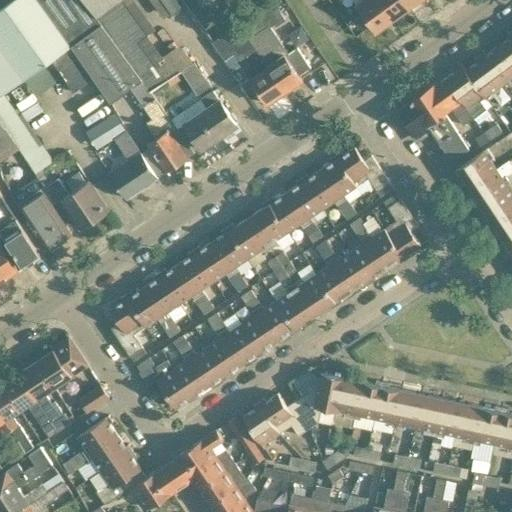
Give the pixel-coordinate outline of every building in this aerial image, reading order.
[(0,92),(52,58),(73,91),(94,76),(40,0),(9,0),(1,7),(0,7),(0,92)] [(85,0),(40,0),(94,76),(110,100),(131,86),(152,118),(165,109),(150,89),(143,78),(97,15),(85,0)] [(85,0),(97,15),(118,0),(85,0)] [(392,18),(378,0),(362,0),(356,4),(375,30),(392,18)] [(408,5),(404,0),(378,0),(392,18),(408,5)] [(254,46),(284,91),(302,80),(299,76),(284,54),(288,51),(272,27),(286,18),(274,1),(239,22),(254,46)] [(254,46),(239,22),(213,40),(225,58),(234,52),(250,76),(249,76),(267,103),(284,91),(254,46)] [(511,28),(507,32),(509,36),(498,43),(511,61),(511,28)] [(511,61),(498,43),(487,52),(485,49),(480,53),(503,83),(511,77),(511,61)] [(288,51),(284,54),(299,76),(311,68),(296,46),(288,51)] [(466,68),(485,96),(487,100),(489,99),(493,95),(491,91),(503,83),(480,53),(474,57),(476,60),(466,68)] [(192,61),(179,70),(197,94),(210,85),(192,61)] [(462,62),(445,74),(468,105),(466,106),(473,117),(487,108),(480,99),(485,96),(466,68),(462,62)] [(468,105),(445,74),(428,85),(445,110),(452,106),(463,123),(473,117),(470,113),(466,106),(468,105)] [(470,148),(445,110),(428,85),(410,98),(411,99),(398,108),(417,137),(430,128),(451,160),(470,148)] [(195,151),(236,124),(222,104),(213,90),(201,98),(210,112),(180,131),(195,151)] [(180,131),(171,118),(165,109),(152,118),(146,122),(156,137),(148,142),(153,149),(167,170),(195,151),(180,131)] [(85,128),(96,146),(125,129),(114,111),(85,128)] [(0,149),(14,140),(0,118),(0,149)] [(488,139),(501,130),(496,123),(483,132),(488,139)] [(126,197),(158,176),(127,129),(115,137),(129,158),(109,171),(126,197)] [(488,139),(483,132),(474,137),(479,145),(488,139)] [(53,160),(41,142),(23,154),(35,172),(41,168),(53,160)] [(341,150),(336,153),(357,185),(368,177),(377,190),(389,182),(390,181),(372,153),(364,158),(355,145),(343,153),(341,150)] [(468,186),(496,167),(490,158),(494,156),(487,147),(456,168),(468,186)] [(332,160),(321,168),(342,200),(337,204),(342,211),(352,205),(344,194),(357,185),(336,153),(330,157),(332,160)] [(496,167),(468,186),(480,204),(508,185),(503,178),(511,171),(511,165),(508,160),(497,168),(496,167)] [(307,172),(302,176),(323,208),(335,200),(337,204),(342,200),(321,168),(309,175),(307,172)] [(106,210),(93,189),(87,180),(86,181),(79,171),(65,179),(72,190),(68,193),(58,177),(51,182),(45,186),(44,186),(44,187),(54,202),(58,200),(61,197),(67,206),(81,227),(95,218),(98,218),(104,214),(105,211),(106,210)] [(42,188),(44,187),(44,186),(45,186),(39,178),(37,175),(11,192),(49,248),(52,246),(55,247),(60,244),(60,241),(64,238),(63,238),(71,232),(42,188)] [(298,183),(287,190),(308,223),(303,226),(309,234),(318,227),(311,217),(323,208),(302,176),(296,179),(298,183)] [(389,182),(377,190),(381,196),(393,187),(389,182)] [(508,185),(480,204),(492,222),(511,208),(511,183),(508,185)] [(273,195),(268,198),(289,230),(301,223),(303,226),(308,223),(287,190),(275,198),(273,195)] [(21,223),(0,191),(0,229),(4,235),(10,244),(24,265),(41,253),(21,223)] [(396,192),(384,200),(388,206),(400,198),(396,192)] [(396,219),(384,227),(405,259),(410,255),(408,252),(421,243),(412,230),(419,225),(401,197),(400,198),(388,206),(396,219)] [(233,222),(227,225),(249,258),(260,250),(263,254),(268,250),(266,246),(272,243),(274,247),(279,243),(276,239),(289,230),(268,198),(262,202),(264,205),(252,213),(247,217),(235,225),(233,222)] [(352,205),(342,211),(347,219),(352,215),(357,212),(352,205)] [(504,240),(511,235),(511,208),(492,222),(504,240)] [(355,220),(350,223),(355,231),(365,224),(360,216),(355,220)] [(365,224),(355,231),(360,238),(365,235),(386,266),(397,259),(399,262),(405,259),(384,227),(372,235),(365,224)] [(224,232),(212,240),(234,272),(229,275),(234,283),(245,276),(238,264),(249,258),(227,225),(222,229),(224,232)] [(318,227),(309,234),(314,241),(323,235),(318,227)] [(363,242),(350,250),(371,281),(377,277),(374,274),(386,266),(365,235),(360,238),(363,242)] [(321,243),(316,246),(321,253),(331,246),(326,239),(321,243)] [(199,244),(193,248),(215,280),(227,272),(229,275),(234,272),(212,240),(201,247),(199,244)] [(0,279),(1,280),(18,269),(0,242),(0,279)] [(331,246),(321,253),(326,260),(330,257),(352,289),(363,281),(366,285),(371,281),(350,250),(339,258),(331,246)] [(190,255),(178,262),(200,294),(204,291),(202,288),(214,280),(215,280),(193,248),(188,251),(190,255)] [(284,250),(276,255),(282,265),(290,260),(284,250)] [(282,265),(276,255),(268,260),(274,270),(282,265)] [(328,263),(316,272),(337,304),(343,300),(340,297),(352,289),(330,257),(326,260),(328,263)] [(296,269),(290,260),(282,265),(288,274),(296,269)] [(165,267),(159,270),(180,302),(192,294),(200,306),(210,299),(204,291),(200,294),(178,262),(167,270),(165,267)] [(288,274),(282,265),(274,270),(280,279),(288,274)] [(156,277),(144,285),(166,317),(170,314),(168,310),(180,302),(159,270),(154,274),(156,277)] [(287,290),(275,298),(297,331),(302,327),(300,324),(312,316),(317,312),(329,304),(332,307),(337,304),(316,272),(304,279),(301,276),(296,280),(290,283),(285,287),(287,290)] [(245,276),(234,283),(239,291),(244,288),(250,284),(245,276)] [(131,289),(125,293),(146,325),(158,317),(165,328),(175,321),(170,314),(166,317),(144,285),(133,293),(131,289)] [(246,292),(242,295),(247,303),(258,295),(253,287),(246,292)] [(122,300),(110,308),(119,322),(111,327),(130,355),(130,354),(143,346),(134,333),(146,325),(125,293),(120,297),(122,300)] [(258,295),(247,303),(252,310),(257,307),(277,338),(289,331),(291,334),(297,331),(275,298),(265,305),(258,295)] [(210,299),(200,306),(205,313),(210,310),(215,307),(210,299)] [(254,314),(242,322),(263,353),(268,349),(266,346),(277,338),(257,307),(252,310),(254,314)] [(212,314),(208,317),(213,325),(223,319),(217,311),(212,314)] [(220,336),(208,344),(229,376),(234,372),(232,369),(243,361),(223,330),(228,326),(223,319),(213,325),(220,336)] [(175,321),(165,328),(171,336),(176,332),(180,329),(175,321)] [(228,326),(223,330),(243,361),(255,353),(257,357),(263,353),(242,322),(230,330),(228,326)] [(178,337),(174,340),(179,348),(188,341),(183,334),(178,337)] [(71,374),(87,363),(69,335),(52,346),(53,347),(37,358),(54,385),(64,378),(70,374),(71,374)] [(186,359),(174,367),(195,398),(200,395),(198,391),(209,384),(189,352),(194,349),(188,341),(179,348),(186,359)] [(194,349),(189,352),(209,384),(221,376),(223,379),(229,376),(208,344),(196,352),(194,349)] [(143,346),(130,354),(134,360),(146,352),(143,346)] [(149,356),(137,364),(141,371),(139,372),(148,385),(157,379),(154,375),(159,371),(156,366),(154,362),(149,356)] [(54,385),(37,358),(20,369),(48,412),(53,419),(59,429),(71,421),(65,412),(63,413),(55,399),(52,401),(45,391),(54,385)] [(159,371),(154,375),(157,379),(158,382),(167,395),(175,407),(187,399),(189,402),(195,398),(174,367),(173,367),(171,363),(167,358),(156,366),(159,371)] [(48,412),(20,369),(4,381),(21,407),(27,404),(37,419),(48,412)] [(334,409),(341,375),(321,371),(318,387),(315,386),(301,396),(318,421),(322,406),(334,409)] [(354,417),(362,380),(341,375),(334,409),(335,409),(345,411),(344,415),(354,417)] [(375,417),(382,380),(376,379),(375,382),(362,380),(354,417),(361,418),(362,414),(375,417)] [(394,425),(402,388),(388,385),(389,381),(382,380),(375,417),(388,420),(388,424),(394,425)] [(21,407),(4,381),(0,383),(0,411),(14,433),(13,433),(20,445),(22,444),(26,451),(34,446),(12,413),(21,407)] [(109,396),(101,383),(85,394),(93,407),(109,396)] [(415,426),(422,392),(402,388),(394,425),(405,428),(405,424),(415,426)] [(318,421),(301,396),(287,405),(279,392),(267,400),(264,396),(259,400),(280,432),(292,424),(299,434),(318,421)] [(434,434),(442,397),(422,392),(415,426),(424,428),(423,432),(434,434)] [(93,407),(85,394),(78,399),(86,411),(93,407)] [(455,434),(462,401),(442,397),(434,434),(444,436),(445,432),(455,434)] [(280,432),(259,400),(253,404),(256,407),(244,415),(265,447),(271,443),(269,439),(280,432)] [(474,442),(482,405),(462,401),(455,434),(464,436),(463,440),(474,442)] [(495,443),(503,405),(496,404),(495,408),(482,405),(474,442),(480,444),(481,440),(495,443)] [(511,450),(511,411),(508,411),(509,407),(503,405),(495,443),(508,446),(507,450),(511,450)] [(14,433),(0,411),(0,427),(4,433),(10,430),(13,433),(14,433)] [(109,414),(79,435),(87,447),(84,450),(88,455),(118,433),(110,422),(113,420),(109,414)] [(243,426),(236,415),(228,420),(235,431),(243,426)] [(53,419),(42,426),(48,436),(59,429),(53,419)] [(243,426),(235,431),(242,441),(250,436),(243,426)] [(146,475),(133,483),(149,508),(173,492),(177,489),(180,487),(190,480),(186,474),(215,455),(211,449),(224,440),(216,428),(174,456),(165,463),(161,465),(153,471),(146,475)] [(84,450),(75,456),(81,466),(94,457),(103,469),(132,448),(128,443),(125,445),(118,433),(88,455),(84,450)] [(250,436),(242,441),(249,451),(257,446),(250,436)] [(26,451),(22,444),(20,445),(8,453),(13,460),(26,451)] [(345,445),(333,452),(338,460),(349,453),(345,445)] [(366,457),(368,447),(355,445),(353,454),(366,457)] [(257,446),(249,451),(256,462),(263,457),(257,446)] [(0,473),(0,497),(18,485),(27,479),(28,481),(40,472),(39,471),(51,463),(39,447),(27,456),(33,464),(22,472),(16,463),(7,469),(0,473)] [(381,450),(368,447),(366,457),(379,459),(381,450)] [(111,480),(98,489),(107,501),(133,483),(146,475),(133,456),(136,453),(132,448),(103,469),(111,480)] [(236,463),(226,448),(215,455),(186,474),(190,480),(194,478),(200,487),(236,463)] [(338,460),(333,452),(322,459),(327,467),(338,460)] [(405,465),(407,455),(395,453),(393,462),(405,465)] [(301,467),(303,458),(291,455),(289,464),(301,467)] [(419,468),(421,458),(407,455),(405,465),(419,468)] [(75,456),(65,463),(69,469),(72,473),(81,466),(75,456)] [(316,460),(303,458),(301,467),(314,470),(316,460)] [(361,470),(363,462),(350,459),(348,468),(361,470)] [(445,473),(447,464),(435,461),(433,471),(445,473)] [(375,464),(363,462),(361,470),(373,473),(375,464)] [(249,477),(248,476),(246,477),(236,463),(200,487),(210,503),(249,477)] [(461,467),(447,464),(445,473),(459,476),(461,467)] [(277,468),(265,466),(263,474),(275,477),(277,468)] [(328,473),(333,481),(343,474),(339,467),(328,473)] [(277,468),(275,477),(287,479),(289,471),(277,468)] [(398,470),(396,479),(406,481),(408,472),(402,470),(398,470)] [(289,471),(287,479),(300,482),(301,473),(289,471)] [(485,484),(487,474),(474,472),(472,481),(485,484)] [(301,473),(300,482),(312,484),(314,476),(301,473)] [(500,477),(487,474),(485,484),(498,487),(500,477)] [(210,503),(216,511),(229,511),(246,501),(243,498),(256,489),(253,485),(254,484),(249,477),(210,503)] [(436,477),(434,487),(445,489),(447,479),(436,477)] [(48,511),(49,511),(44,504),(69,487),(63,479),(48,490),(14,511),(48,511)] [(393,511),(398,489),(404,491),(406,481),(396,479),(394,488),(386,487),(382,507),(375,505),(373,511),(393,511)] [(18,485),(0,497),(0,511),(14,511),(48,490),(43,483),(25,495),(19,486),(18,485)] [(438,497),(434,511),(445,511),(448,499),(443,498),(445,489),(434,487),(432,496),(438,497)] [(468,488),(465,501),(475,503),(477,490),(468,488)] [(408,511),(405,511),(410,492),(404,491),(398,489),(393,511),(408,511)] [(307,511),(310,496),(292,492),(290,503),(289,506),(290,506),(288,511),(307,511)] [(434,511),(438,497),(432,496),(426,494),(422,511),(434,511)] [(325,511),(329,499),(310,496),(307,511),(325,511)] [(269,511),(272,500),(257,497),(254,510),(251,509),(250,511),(269,511)] [(344,511),(347,503),(329,499),(325,511),(344,511)] [(288,511),(290,506),(289,506),(272,503),(272,500),(269,511),(288,511)] [(229,511),(250,511),(251,509),(246,501),(229,511)] [(473,511),(475,503),(465,501),(463,511),(473,511)] [(344,511),(364,511),(365,507),(347,503),(344,511)]
